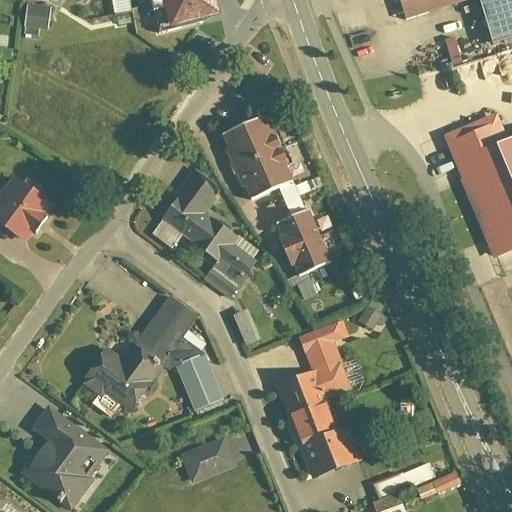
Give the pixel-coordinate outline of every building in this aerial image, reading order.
[(110,0),(112,15),(128,13),(126,0),(110,0)] [(212,0),(147,0),(157,37),(218,22),(212,0)] [(511,0),(391,0),(399,27),(477,4),(491,50),(511,43),(511,0)] [(27,6),(24,33),(48,35),(50,8),(27,6)] [(501,257),(511,252),(511,137),(503,115),(451,136),(501,257)] [(227,136),(253,200),(299,182),(274,118),(227,136)] [(219,268),(246,287),(263,263),(237,244),(242,237),(211,215),(224,198),(200,169),(163,220),(223,263),(219,268)] [(11,182),(0,197),(0,229),(23,246),(50,209),(11,182)] [(280,225),(304,280),(338,265),(315,211),(280,225)] [(173,297),(138,344),(167,365),(202,318),(173,297)] [(363,324),(376,332),(386,317),(373,308),(363,324)] [(233,318),(245,350),(259,344),(247,313),(233,318)] [(345,323),(299,340),(313,377),(277,391),(313,483),(363,464),(350,428),(342,431),(330,402),(356,392),(338,345),(352,340),(345,323)] [(109,395),(136,414),(170,367),(167,365),(138,344),(128,359),(113,348),(86,385),(106,399),(109,395)] [(182,367),(199,413),(229,401),(212,356),(182,367)] [(28,477),(75,511),(76,511),(99,482),(95,479),(114,453),(54,408),(37,431),(54,443),(28,477)] [(186,456),(198,486),(242,468),(230,438),(186,456)] [(421,504),(461,487),(456,475),(416,492),(421,504)] [(0,511),(7,511),(14,503),(0,492),(0,511)]
